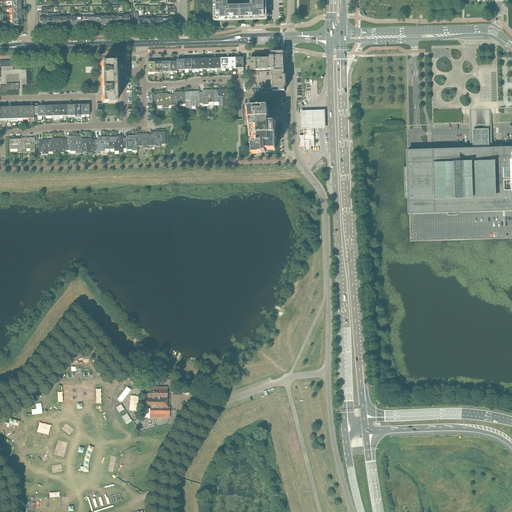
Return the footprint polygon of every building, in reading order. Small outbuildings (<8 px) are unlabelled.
[(213,0),(214,18),(217,18),(217,19),(217,20),(217,21),(220,21),(264,20),(264,19),(264,17),(267,17),(266,0),(213,0)] [(129,24),(129,23),(133,23),(132,13),(129,13),(129,15),(123,15),(123,24),(129,24)] [(138,28),(144,27),(144,18),(138,19),(137,13),(134,13),(134,24),(137,24),(138,28)] [(42,26),(48,26),(47,17),(39,18),(39,22),(41,22),(42,26)] [(21,19),(12,20),(12,26),(11,26),(11,29),(9,29),(18,29),(18,26),(22,26),(21,19)] [(284,75),(284,74),(284,52),(271,53),(271,54),(269,55),(269,58),(250,58),(250,70),(272,70),(272,91),(285,91),(285,86),(284,86),(284,90),(273,90),(273,75),(284,75)] [(236,75),(244,75),(243,57),(236,58),(236,69),(236,75)] [(115,62),(102,63),(102,83),(119,82),(118,73),(115,73),(115,62)] [(432,85),(434,95),(441,96),(452,109),(457,104),(468,106),(473,101),(480,87),(479,79),(469,77),(468,73),(473,69),(473,67),(471,66),(470,64),(466,65),(466,66),(464,67),(457,66),(456,63),(448,70),(445,69),(443,77),(441,77),(444,78),(444,80),(438,79),(437,83),(431,82),(435,84),(432,85)] [(286,75),(284,75),(273,75),(273,90),(284,90),(284,86),(285,86),(286,86),(286,75)] [(102,83),(103,103),(116,103),(116,91),(119,91),(119,82),(102,83)] [(202,92),(199,92),(200,103),(202,103),(203,105),(208,104),(208,105),(214,105),(213,102),(214,102),(213,90),(202,90),(202,92)] [(224,90),(213,90),(214,102),(219,102),(219,104),(223,104),(223,107),(228,107),(228,91),(224,91),(224,90)] [(196,91),(185,92),(185,104),(185,107),(186,107),(191,107),(191,106),(196,106),(197,106),(196,105),(196,103),(200,103),(199,92),(196,93),(196,91)] [(174,94),(171,94),(171,105),(174,105),(174,106),(180,106),(180,104),(185,104),(185,92),(174,92),(174,94)] [(168,105),(171,105),(171,94),(168,94),(168,93),(157,94),(157,95),(154,95),(154,107),(157,107),(157,106),(163,106),(163,108),(168,108),(168,105)] [(37,104),(33,104),(33,106),(34,116),(37,116),(37,117),(37,118),(37,120),(42,120),(42,118),(45,118),(44,106),(37,106),(37,104)] [(250,116),(250,123),(251,123),(251,126),(251,131),(252,131),(252,134),(251,134),(252,139),(253,139),(253,142),(252,142),(252,145),(251,145),(252,153),(256,153),(256,151),(259,151),(259,152),(265,152),(265,148),(268,148),(270,148),(270,149),(275,149),(275,141),(274,141),(274,138),(274,133),(273,133),(273,130),(274,130),(274,125),(274,122),(283,122),(283,109),(279,110),(279,106),(271,106),(271,110),(268,110),(268,107),(249,107),(249,116),(250,116)] [(511,211),(511,147),(492,148),(491,116),(491,109),(469,110),(470,149),(418,150),(408,151),(407,151),(405,151),(408,215),(409,214),(418,214),(511,211)] [(243,153),(243,131),(243,127),(243,125),(242,119),(239,119),(235,120),(180,121),(180,129),(180,133),(180,135),(181,155),(211,154),(211,152),(214,152),(214,154),(237,153),(239,153),(243,153)] [(300,135),(299,135),(299,147),(300,147),(303,147),(304,147),(304,150),(305,150),(310,150),(311,150),(311,146),(314,146),(314,129),(314,128),(303,128),(303,129),(304,133),(303,133),(303,135),(300,135)] [(160,144),(165,144),(165,132),(154,132),(154,134),(151,135),(151,146),(154,146),(154,147),(160,147),(160,144)] [(126,137),(123,138),(123,149),(126,149),(126,150),(132,150),(132,151),(137,151),(137,147),(137,134),(137,135),(126,135),(126,137)] [(148,146),(151,146),(151,135),(148,135),(148,134),(137,134),(137,147),(137,146),(142,146),(143,148),(148,148),(148,146)] [(114,137),(109,137),(109,149),(114,149),(114,151),(119,151),(119,153),(123,153),(123,149),(123,138),(120,138),(120,136),(114,137)] [(69,139),(66,139),(67,150),(70,150),(70,151),(76,151),(76,153),(81,153),(81,151),(80,137),(69,137),(69,139)] [(81,137),(80,137),(81,151),(86,151),(86,153),(92,153),(92,154),(95,154),(95,151),(95,139),(92,139),(92,138),(81,139),(81,137)] [(98,139),(95,139),(95,151),(95,154),(98,154),(98,152),(104,152),(104,149),(109,149),(109,137),(98,137),(98,139)] [(22,149),(22,138),(9,138),(9,149),(17,149),(17,153),(22,153),(22,149)] [(35,152),(34,138),(22,138),(22,149),(30,149),(30,152),(35,152)] [(53,151),(52,138),(52,140),(41,140),(41,141),(38,141),(38,152),(42,152),(42,154),(47,154),(47,152),(53,152),(53,151)] [(64,150),(67,150),(66,139),(64,139),(64,138),(52,138),(53,151),(58,151),(58,153),(64,153),(64,150)] [(167,387),(142,387),(142,399),(145,399),(144,413),(150,412),(150,418),(170,418),(170,407),(167,407),(167,387)]
